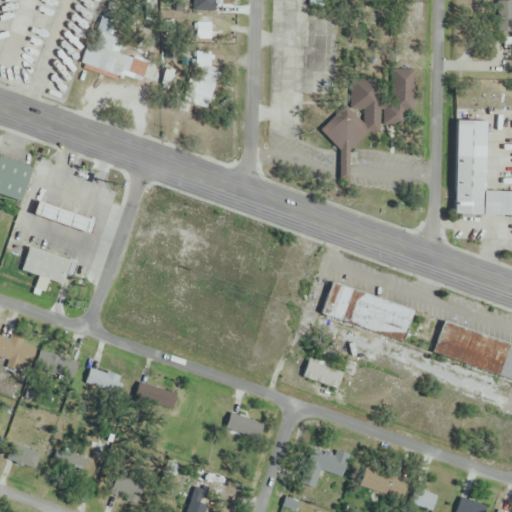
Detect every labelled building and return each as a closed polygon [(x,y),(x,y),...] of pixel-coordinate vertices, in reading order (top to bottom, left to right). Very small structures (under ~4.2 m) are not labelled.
[(511,3),(495,3),(495,33),(511,33),(511,3)] [(82,63),(140,86),(148,65),(116,53),(126,29),(99,19),(82,63)] [(197,38),(210,38),(210,24),(197,24),(197,38)] [(183,102),(203,107),(217,57),(196,52),(183,102)] [(319,131),(347,160),(348,152),(374,127),(396,128),(413,112),(415,71),(393,69),(391,98),(380,87),(361,86),(352,94),(352,99),(319,131)] [(454,215),(511,215),(511,191),(484,191),(485,122),(456,122),(454,215)] [(0,195),(19,201),(30,167),(0,158),(0,195)] [(92,219),(39,200),(34,215),(87,234),(92,219)] [(21,271),(39,276),(35,290),(44,292),(48,280),(68,287),(75,263),(28,248),(21,271)] [(403,341),(412,308),(330,284),(320,317),(403,341)] [(511,379),(511,343),(441,323),(432,356),(511,379)] [(0,361),(23,369),(30,346),(0,336),(0,361)] [(42,369),(70,380),(76,365),(48,354),(42,369)] [(302,380),(337,389),(342,373),(307,363),(302,380)] [(122,383),(94,366),(84,383),(112,400),(122,383)] [(162,415),(170,395),(140,383),(132,404),(162,415)] [(257,418),(229,412),(225,431),(253,437),(257,418)] [(13,458),(31,467),(36,456),(18,447),(13,458)] [(90,460),(52,449),(49,458),(88,469),(90,460)] [(321,449),(298,461),(310,484),(333,472),(321,449)] [(116,490),(132,498),(138,485),(122,478),(116,490)] [(198,490),(207,491),(208,482),(199,480),(198,490)] [(436,511),(442,499),(418,490),(412,505),(429,511),(436,511)] [(484,511),(486,505),(459,499),(456,511),(484,511)]
